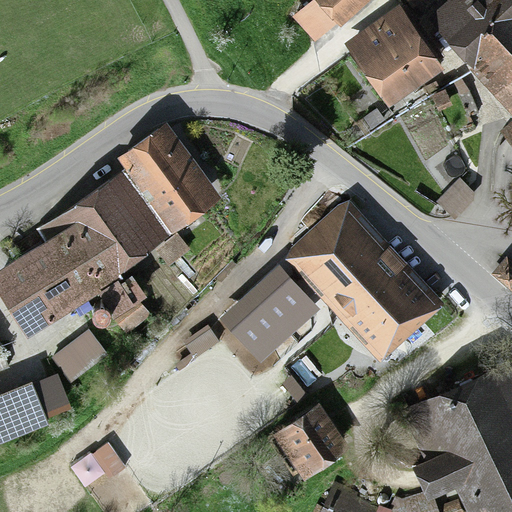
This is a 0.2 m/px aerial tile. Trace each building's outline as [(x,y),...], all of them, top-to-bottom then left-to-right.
[(323,0),(335,13),(349,0),(323,0)] [(412,0),(419,8),(425,0),(412,0)] [(511,0),(475,0),(445,27),(511,97),(511,120),(502,132),(511,142),(511,0)] [(446,79),(406,11),(338,52),(378,119),(446,79)] [(111,158),(120,173),(36,229),(46,244),(0,274),(0,284),(31,330),(167,240),(215,207),(160,125),(111,158)] [(353,317),(378,344),(425,301),(340,208),(296,247),(357,313),(353,317)] [(511,261),(508,257),(494,273),(509,286),(511,282),(511,261)] [(134,299),(114,313),(124,326),(144,312),(134,299)] [(0,381),(11,378),(0,351),(0,381)] [(511,511),(511,409),(495,374),(432,404),(417,411),(439,456),(420,465),(432,490),(454,480),(458,489),(470,483),(484,511),(511,511)] [(29,381),(0,393),(0,443),(47,423),(29,381)] [(277,432),(279,435),(273,439),(282,452),(288,448),(301,468),(338,443),(313,407),(277,432)] [(323,511),(413,511),(408,497),(401,497),(394,495),(387,492),(381,487),(373,503),(336,485),(323,511)]
